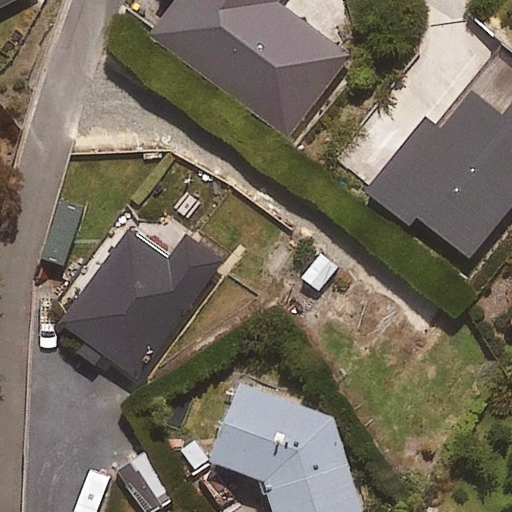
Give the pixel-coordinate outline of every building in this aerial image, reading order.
[(175,0),(151,31),(287,139),(351,57),(278,0),(175,0)] [(511,101),(506,110),(473,84),(444,122),(427,109),(364,190),(415,231),(420,224),(471,264),(511,212),(511,101)] [(169,257),(128,227),(61,317),(136,373),(224,257),(189,231),(169,257)] [(365,511),(334,410),(241,375),(214,448),(265,479),(274,511),(365,511)] [(153,511),(173,500),(144,454),(115,473),(140,511),(153,511)]
